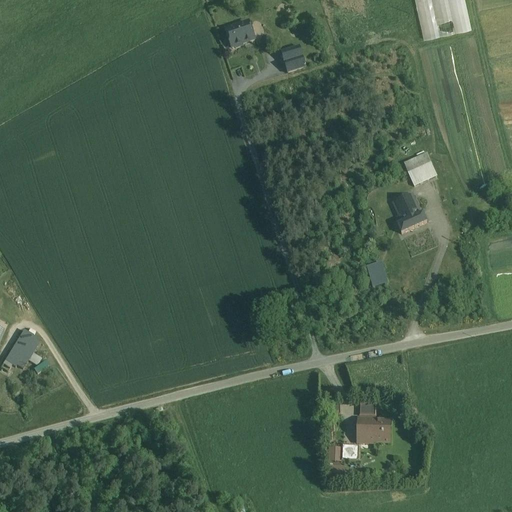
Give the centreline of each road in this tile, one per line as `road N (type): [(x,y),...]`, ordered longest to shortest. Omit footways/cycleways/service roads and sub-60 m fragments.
road 1 (unclassified): [(0,443),(320,360),(511,324)]
road 2 (track): [(234,87),(320,360)]
